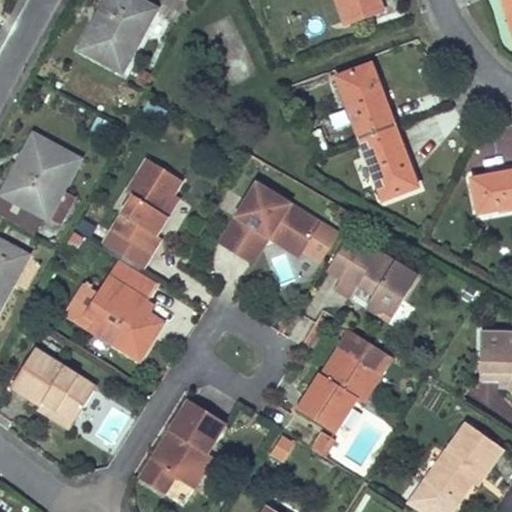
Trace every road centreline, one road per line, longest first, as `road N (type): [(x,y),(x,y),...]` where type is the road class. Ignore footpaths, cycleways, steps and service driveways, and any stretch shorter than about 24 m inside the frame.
road 1 (residential): [(96,511),(196,356)]
road 2 (residential): [(196,356),(244,388),(255,387),(272,351),(227,320),(217,324)]
road 3 (residential): [(74,0),(0,112)]
